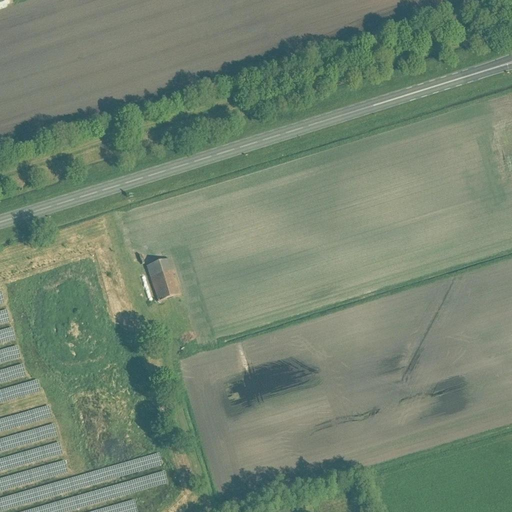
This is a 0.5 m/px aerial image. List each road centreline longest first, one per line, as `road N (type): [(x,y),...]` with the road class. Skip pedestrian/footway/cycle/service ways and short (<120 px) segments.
road 1 (primary): [(0,223),(511,63)]
road 2 (track): [(0,171),(511,11)]
